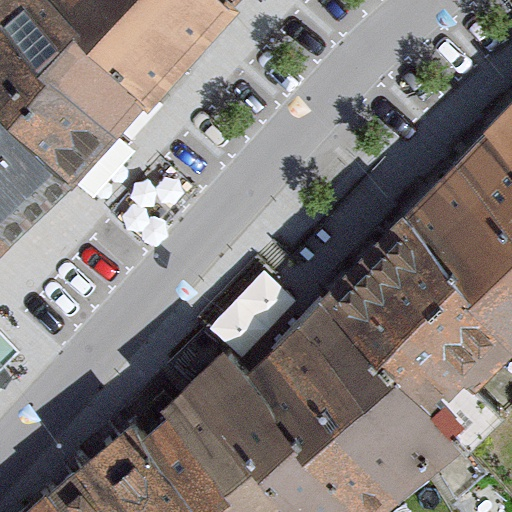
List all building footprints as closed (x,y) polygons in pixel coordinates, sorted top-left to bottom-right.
[(124,105),(33,0),(0,0),(0,45),(90,141),(124,105)] [(210,5),(205,0),(33,0),(124,105),(210,5)] [(90,141),(0,45),(0,132),(44,176),(48,180),(90,141)] [(511,79),(489,98),(511,122),(511,79)] [(511,122),(489,98),(388,211),(491,335),(511,360),(511,122)] [(0,228),(44,176),(0,132),(0,228)] [(491,335),(388,211),(304,302),(409,419),(491,335)] [(304,302),(281,325),(411,472),(441,448),(409,419),(304,302)] [(411,472),(281,325),(252,353),(383,496),(411,472)] [(200,352),(167,378),(284,511),(342,511),(225,379),(200,352)] [(364,511),(383,496),(252,353),(225,379),(342,511),(364,511)] [(284,511),(167,378),(136,402),(147,416),(227,511),(284,511)] [(227,511),(147,416),(119,438),(177,511),(227,511)] [(177,511),(119,438),(109,424),(57,465),(93,511),(177,511)] [(93,511),(57,465),(3,511),(93,511)]
